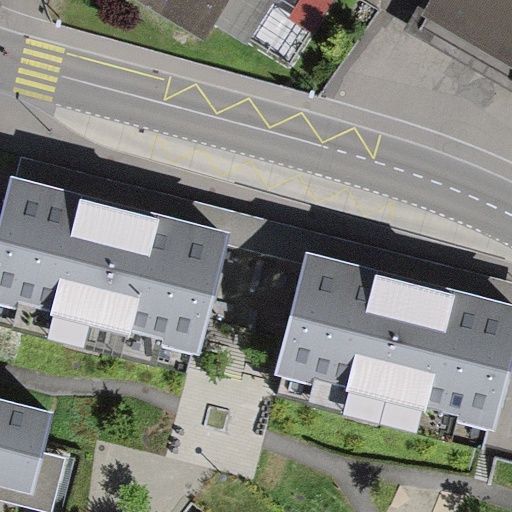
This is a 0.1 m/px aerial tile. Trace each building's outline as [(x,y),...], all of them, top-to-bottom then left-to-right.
[(139,0),(191,32),(211,0),(139,0)] [(511,0),(401,0),(511,60),(511,0)] [(0,242),(0,282),(199,334),(226,230),(17,176),(0,242)] [(279,352),(495,410),(511,341),(511,304),(309,252),(279,352)] [(0,484),(49,497),(64,442),(39,435),(49,397),(0,384),(0,484)]
